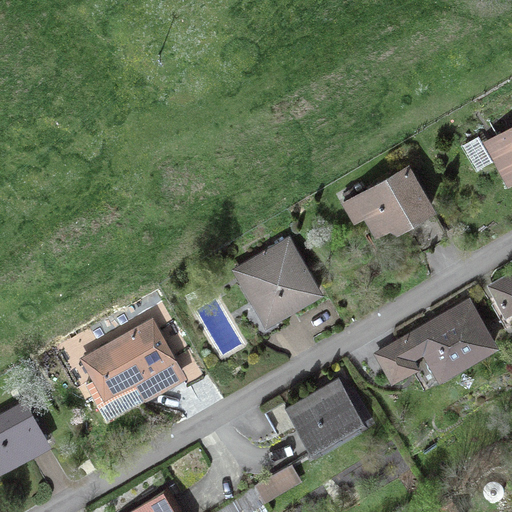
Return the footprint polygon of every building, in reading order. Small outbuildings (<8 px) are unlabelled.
[(479,169),(499,157),(511,179),(511,131),(491,143),(492,145),(485,148),(479,138),(465,146),(479,169)] [(421,250),(448,234),(407,167),(358,197),(379,231),(392,223),(399,227),(404,224),(421,250)] [(259,276),(246,284),(267,322),(254,330),(259,339),(288,322),(283,313),(319,292),(289,240),(251,262),(259,276)] [(511,323),(511,274),(491,286),(498,300),(490,304),(504,328),(511,323)] [(207,375),(158,288),(56,346),(79,387),(86,383),(106,420),(148,397),(146,393),(180,374),(187,386),(207,375)] [(470,303),(417,333),(426,349),(442,377),(495,346),(470,303)] [(411,358),(426,349),(417,333),(379,354),(394,380),(416,367),(411,358)] [(338,378),(288,408),(313,451),(363,421),(338,378)] [(0,468),(46,442),(25,404),(0,418),(0,468)] [(288,466),(255,485),(264,501),(297,482),(288,466)] [(182,511),(167,488),(129,511),(182,511)]
